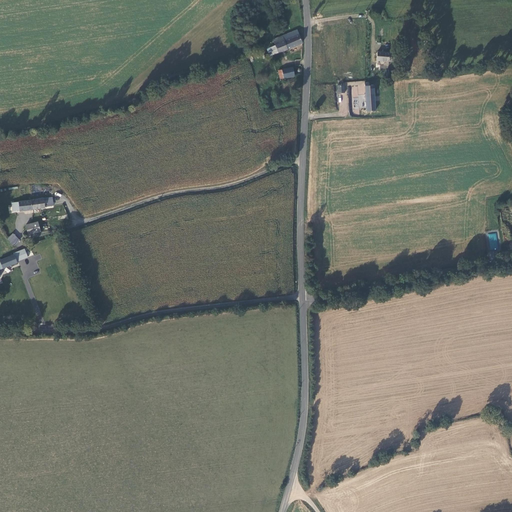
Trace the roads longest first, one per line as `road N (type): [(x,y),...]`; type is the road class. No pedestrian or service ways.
road 1 (unclassified): [(302,297),(146,314),(96,330),(0,333)]
road 2 (tertiary): [(302,297),(305,0)]
road 3 (tertiary): [(289,486),(303,425),(302,297)]
